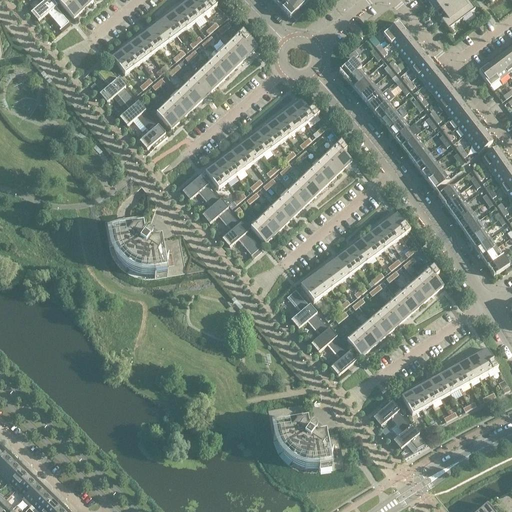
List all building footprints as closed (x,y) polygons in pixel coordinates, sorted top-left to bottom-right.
[(35,0),(36,1),(29,7),(34,12),(48,0),(35,0)] [(61,30),(69,24),(56,9),(57,8),(50,0),(48,0),(34,12),(32,14),(33,14),(40,22),(39,22),(39,23),(48,15),(61,30)] [(82,12),(69,0),(63,0),(59,5),(74,20),(82,12)] [(84,0),(69,0),(82,12),(90,5),(84,0)] [(203,0),(192,0),(191,1),(203,19),(217,9),(210,2),(207,4),(203,0)] [(278,0),(274,4),(282,11),(293,0),(278,0)] [(303,16),(313,7),(308,2),(304,7),(297,0),(293,0),(282,11),(290,20),(298,12),(303,16)] [(440,9),(443,13),(452,6),(447,0),(432,0),(428,3),(435,12),(440,9)] [(460,0),(452,6),(462,20),(475,10),(468,0),(463,4),(460,0)] [(191,1),(182,8),(195,25),(196,24),(199,29),(207,23),(203,19),(191,1)] [(452,6),(443,13),(446,17),(441,20),(448,30),(462,20),(452,6)] [(182,8),(173,14),(186,31),(195,25),(182,8)] [(186,31),(173,14),(165,21),(177,38),(186,31)] [(165,21),(156,27),(169,44),(177,38),(165,21)] [(383,36),(390,45),(405,32),(398,24),(383,36)] [(169,44),(156,27),(147,34),(160,51),(169,44)] [(406,33),(405,32),(390,45),(397,53),(411,41),(405,33),(406,33)] [(243,33),(234,41),(249,56),(258,48),(243,33)] [(147,34),(138,40),(151,57),(160,51),(147,34)] [(151,57),(138,40),(130,47),(142,64),(151,57)] [(234,41),(227,48),(242,64),(249,56),(234,41)] [(397,53),(404,61),(418,50),(411,41),(397,53)] [(130,47),(121,53),(134,70),(142,64),(130,47)] [(227,48),(219,56),(234,71),(242,64),(227,48)] [(425,58),(418,50),(404,61),(411,70),(425,58)] [(339,74),(346,82),(361,70),(353,61),(358,57),(354,52),(343,62),(347,66),(339,74)] [(134,70),(121,53),(112,60),(125,77),(134,70)] [(511,72),(511,63),(505,54),(497,61),(508,75),(511,72)] [(219,56),(211,63),(226,79),(234,71),(219,56)] [(411,70),(418,78),(432,66),(425,58),(411,70)] [(488,66),(487,67),(499,82),(508,75),(497,61),(488,67),(488,66)] [(203,71),(218,86),(226,79),(211,63),(203,71)] [(102,95),(103,96),(108,103),(108,104),(117,96),(125,90),(126,89),(118,80),(117,81),(104,66),(97,72),(110,88),(101,95),(101,96),(102,95)] [(439,75),(432,66),(418,78),(425,86),(439,75)] [(499,82),(487,67),(478,73),(490,89),(499,82)] [(353,91),(368,78),(361,70),(346,82),(353,91)] [(203,71),(195,78),(210,94),(218,86),(203,71)] [(446,83),(439,75),(425,86),(432,95),(446,83)] [(188,86),(198,96),(202,101),(210,94),(195,78),(188,86)] [(360,99),(363,96),(375,86),(368,78),(353,91),(360,99)] [(446,83),(432,95),(433,96),(438,103),(453,92),(446,83)] [(202,101),(198,96),(188,86),(180,93),(195,109),(202,101)] [(367,107),(382,95),(375,86),(363,96),(360,99),(367,107)] [(137,105),(130,96),(125,90),(117,96),(130,111),(121,119),(122,119),(128,126),(128,127),(137,120),(144,114),(146,113),(138,104),(137,105)] [(380,96),(367,107),(374,115),(389,103),(394,99),(387,91),(382,95),(380,96)] [(459,101),(456,96),(453,92),(438,103),(445,112),(459,101)] [(195,109),(180,93),(172,101),(187,116),(195,109)] [(172,101),(164,108),(179,124),(187,116),(172,101)] [(459,101),(445,112),(451,120),(466,109),(459,101)] [(309,112),(302,103),(293,110),(305,127),(319,117),(312,110),(309,112)] [(389,103),(374,115),(381,124),(396,112),(389,103)] [(179,124),(164,108),(156,116),(171,132),(179,124)] [(396,112),(381,124),(388,132),(402,121),(407,117),(401,108),(396,112)] [(451,120),(458,129),(473,118),(466,109),(451,120)] [(293,110),(284,116),(297,133),(305,127),(293,110)] [(137,120),(133,124),(142,134),(146,130),(150,135),(141,142),(141,143),(142,142),(148,150),(148,151),(152,147),(155,150),(167,139),(165,136),(158,127),(157,128),(144,114),(137,120)] [(297,133),(284,116),(275,122),(288,140),(297,133)] [(473,118),(458,129),(465,138),(479,126),(473,118)] [(402,121),(388,132),(395,141),(409,129),(402,121)] [(275,122),(267,129),(279,146),(288,140),(275,122)] [(409,129),(395,141),(401,149),(416,138),(421,134),(414,125),(409,129)] [(465,138),(471,146),(486,135),(479,126),(465,138)] [(279,146),(267,129),(258,135),(271,153),(279,146)] [(319,137),(324,133),(321,129),(316,134),(319,137)] [(258,135),(249,142),(262,159),(271,153),(258,135)] [(486,135),(471,146),(478,155),(493,144),(486,135)] [(416,138),(401,149),(408,158),(422,147),(416,138)] [(262,159),(249,142),(240,148),(253,166),(262,159)] [(347,151),(341,143),(329,155),(344,170),(352,163),(344,154),(347,151)] [(408,158),(415,166),(429,155),(422,147),(408,158)] [(240,148),(232,155),(244,172),(253,166),(240,148)] [(488,169),(503,159),(497,149),(482,160),(488,169)] [(244,172),(232,155),(223,161),(236,178),(244,172)] [(329,155),(321,163),(336,178),(344,170),(329,155)] [(429,155),(415,166),(421,175),(436,164),(429,155)] [(494,178),(509,168),(503,159),(488,169),(494,178)] [(223,161),(214,168),(227,185),(236,178),(223,161)] [(336,178),(321,163),(313,170),(328,185),(336,178)] [(421,175),(427,184),(442,172),(436,164),(421,175)] [(227,185),(214,168),(205,174),(218,192),(227,185)] [(500,187),(511,178),(511,171),(509,168),(494,178),(500,187)] [(313,170),(305,178),(320,193),(328,185),(313,170)] [(442,172),(427,184),(434,193),(450,182),(442,172)] [(212,209),(220,203),(207,188),(208,187),(201,178),(183,193),(184,193),(191,201),(190,201),(191,202),(200,194),(212,209)] [(320,193),(305,178),(298,185),(312,200),(320,193)] [(506,196),(511,191),(511,178),(500,187),(506,196)] [(298,185),(290,193),(305,208),(312,200),(298,185)] [(437,197),(444,207),(460,196),(453,186),(437,197)] [(305,208),(290,193),(282,200),(297,216),(305,208)] [(444,207),(451,216),(466,205),(460,196),(444,207)] [(282,200),(274,208),(289,223),(297,216),(282,200)] [(220,218),(232,232),(240,226),(227,211),(228,210),(221,202),(220,203),(212,209),(203,217),(204,217),(211,224),(210,225),(211,225),(220,218)] [(451,216),(457,224),(472,214),(466,205),(451,216)] [(289,223),(274,208),(266,215),(281,231),(289,223)] [(239,209),(234,213),(237,217),(242,213),(239,209)] [(472,214),(457,224),(463,233),(478,223),(472,214)] [(266,215),(259,223),(273,238),(281,231),(266,215)] [(410,233),(397,216),(388,223),(401,240),(410,233)] [(167,278),(186,275),(179,239),(161,242),(160,242),(160,240),(160,238),(159,238),(159,236),(158,235),(157,234),(156,233),(155,232),(154,231),(152,230),(151,230),(149,230),(148,229),(146,230),(143,230),(143,229),(142,229),(140,217),(105,224),(109,248),(112,256),(115,263),(120,269),(126,273),(132,277),(139,280),(147,281),(155,280),(167,278)] [(273,238),(259,223),(250,230),(265,246),(273,238)] [(388,223),(379,229),(392,246),(401,240),(388,223)] [(463,233),(469,242),(484,232),(478,223),(463,233)] [(252,256),(260,250),(247,235),(248,234),(241,225),(240,226),(232,232),(223,240),(224,241),(224,240),(231,248),(230,248),(231,249),(239,241),(252,256)] [(371,236),(384,253),(392,246),(379,229),(371,236)] [(469,242),(475,251),(490,241),(484,232),(469,242)] [(371,236),(362,242),(375,259),(384,253),(371,236)] [(475,251),(481,260),(497,250),(490,241),(475,251)] [(375,259),(362,242),(353,248),(366,266),(375,259)] [(353,248),(345,255),(357,272),(366,266),(353,248)] [(481,260),(487,269),(503,259),(497,250),(481,260)] [(422,253),(415,258),(419,262),(425,257),(422,253)] [(357,272),(345,255),(336,261),(349,279),(357,272)] [(503,259),(487,269),(493,279),(509,268),(503,259)] [(336,261),(327,268),(340,285),(349,279),(336,261)] [(417,275),(421,279),(435,295),(443,288),(436,279),(439,276),(433,268),(430,264),(417,275)] [(340,285),(327,268),(319,274),(331,291),(340,285)] [(319,274),(310,281),(323,298),(331,291),(319,274)] [(435,295),(421,279),(413,286),(427,302),(435,295)] [(323,298),(310,281),(301,287),(313,305),(323,298)] [(413,286),(404,293),(418,309),(427,302),(413,286)] [(309,323),(316,317),(317,316),(310,307),(308,308),(296,293),(288,299),(301,314),(292,322),(293,322),(300,329),(299,330),(309,323)] [(418,309),(404,293),(396,300),(410,316),(418,309)] [(396,300),(388,307),(402,323),(410,316),(396,300)] [(402,323),(388,307),(380,314),(394,331),(402,323)] [(380,314),(372,321),(386,338),(394,331),(380,314)] [(328,331),(316,317),(309,323),(321,338),(312,345),(312,346),(313,345),(320,353),(319,353),(319,354),(328,346),(336,340),(337,339),(329,330),(328,331)] [(386,338),(372,321),(363,329),(377,345),(386,338)] [(363,329),(355,336),(369,352),(377,345),(363,329)] [(369,352),(355,336),(347,343),(361,359),(369,352)] [(336,340),(328,346),(341,361),(332,369),(333,369),(340,376),(339,377),(357,363),(349,354),(348,355),(336,340)] [(487,351),(478,357),(488,375),(498,370),(487,351)] [(478,357),(468,362),(479,381),(488,375),(478,357)] [(468,362),(459,367),(469,386),(479,381),(468,362)] [(449,372),(460,391),(469,386),(459,367),(449,372)] [(449,372),(440,377),(450,396),(453,402),(463,397),(460,391),(449,372)] [(440,377),(430,383),(441,401),(450,396),(440,377)] [(430,383),(421,388),(431,407),(441,401),(430,383)] [(421,388),(411,393),(422,412),(431,407),(421,388)] [(422,412),(411,393),(401,398),(412,417),(422,412)] [(382,412),(374,419),(375,419),(382,427),(381,427),(382,428),(391,420),(403,435),(411,429),(398,414),(399,413),(390,402),(380,410),(382,412)] [(344,470),(341,457),(337,435),(326,437),(325,436),(324,436),(324,434),(324,433),(323,432),(323,430),(322,429),(321,428),(320,427),(319,426),(318,425),(316,425),(315,424),(313,424),(312,424),(310,424),(307,425),(303,406),(268,412),(273,443),(276,450),(279,457),(284,463),(290,468),(296,472),(304,474),(311,475),(319,474),(331,472),(344,470)] [(403,435),(394,442),(395,443),(395,442),(402,450),(401,451),(406,448),(406,447),(413,456),(418,453),(417,451),(422,448),(425,446),(426,447),(424,445),(422,442),(418,437),(419,436),(412,428),(411,429),(403,435)] [(0,475),(1,476),(14,463),(6,455),(0,461),(0,475)] [(16,461),(14,463),(1,476),(8,484),(22,470),(19,467),(21,465),(16,461)] [(22,470),(8,484),(16,492),(30,478),(27,475),(29,473),(24,468),(22,470)] [(24,499),(37,485),(30,478),(16,492),(24,499)] [(32,507),(45,493),(37,485),(24,499),(22,501),(29,509),(32,507)] [(37,511),(41,511),(53,500),(45,493),(32,507),(37,511)] [(56,511),(61,508),(53,500),(41,511),(56,511)]
